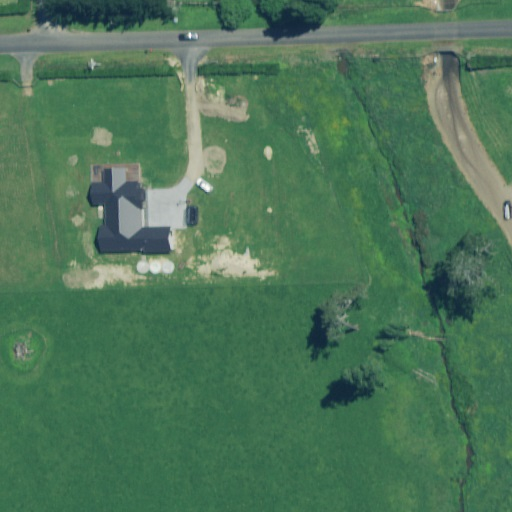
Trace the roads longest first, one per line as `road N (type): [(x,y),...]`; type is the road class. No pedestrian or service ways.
road 1 (unclassified): [(0,43),(511,26)]
road 2 (track): [(511,217),(447,98),(446,0)]
